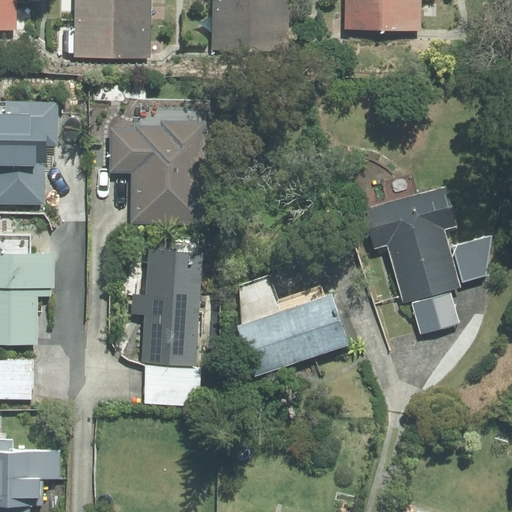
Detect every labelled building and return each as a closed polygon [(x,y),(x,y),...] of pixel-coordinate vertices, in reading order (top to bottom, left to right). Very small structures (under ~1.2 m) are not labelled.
[(0,0),(0,30),(17,31),(17,0),(0,0)] [(151,60),(151,0),(75,0),(75,33),(65,32),(65,53),(75,53),(75,59),(151,60)] [(288,64),(289,0),(214,0),(213,62),(288,64)] [(345,0),(345,30),(421,32),(421,0),(345,0)] [(0,204),(45,205),(45,147),(58,147),(58,103),(6,103),(6,113),(0,112),(0,204)] [(131,174),(130,224),(206,225),(208,122),(162,121),(161,127),(136,126),(136,129),(111,129),(111,174),(131,174)] [(460,285),(444,229),(457,226),(446,185),(362,208),(373,249),(386,245),(401,301),(460,285)] [(454,243),(460,280),(492,275),(486,238),(454,243)] [(196,366),(205,256),(150,251),(147,296),(135,295),(133,314),(146,315),(142,362),(196,366)] [(0,343),(38,344),(38,296),(51,296),(51,288),(56,288),(56,253),(0,252),(0,343)] [(259,377),(351,347),(334,295),(242,326),(259,377)] [(0,398),(34,399),(34,360),(0,358),(0,398)] [(201,406),(202,371),(146,368),(144,402),(201,406)] [(0,511),(31,511),(31,505),(43,505),(43,477),(61,478),(62,450),(13,448),(13,439),(0,438),(0,511)]
